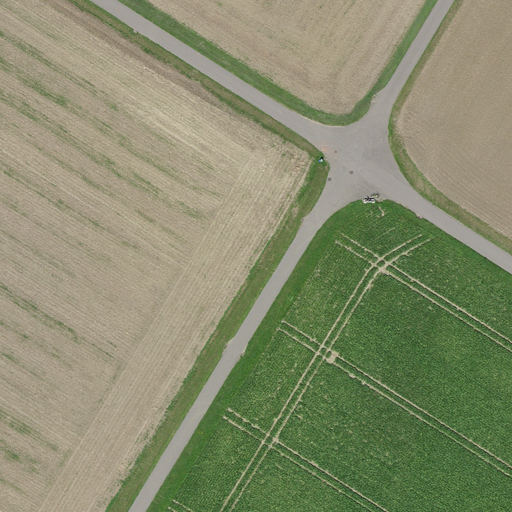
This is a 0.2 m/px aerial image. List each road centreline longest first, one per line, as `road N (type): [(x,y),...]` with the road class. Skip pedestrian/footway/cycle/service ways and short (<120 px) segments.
road 1 (track): [(135,511),(447,0)]
road 2 (track): [(511,263),(102,0)]
